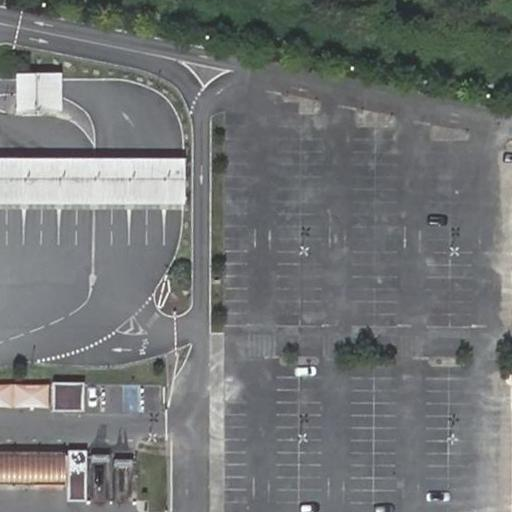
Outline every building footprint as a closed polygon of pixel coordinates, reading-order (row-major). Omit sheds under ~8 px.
[(61,74),(16,74),(16,87),(16,114),(61,114),(61,87),(61,74)] [(17,159),(0,158),(0,208),(18,209),(140,209),(184,209),(184,160),(140,159),(17,159)] [(83,379),(52,379),(51,395),(75,396),(75,408),(83,408),(83,379)] [(75,396),(51,395),(51,408),(75,408),(75,396)] [(85,447),(67,447),(67,497),(85,497),(85,447)] [(12,448),(0,448),(0,482),(12,482),(12,448)] [(37,449),(12,448),(12,482),(37,482),(37,449)] [(63,449),(37,449),(37,482),(63,483),(63,449)]
